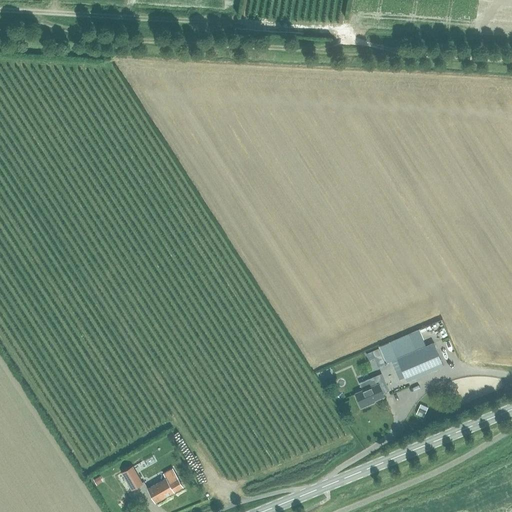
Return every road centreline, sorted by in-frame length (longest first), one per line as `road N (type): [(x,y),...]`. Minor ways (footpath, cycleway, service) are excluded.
road 1 (track): [(511,56),(68,34)]
road 2 (secondary): [(264,511),(511,409)]
road 3 (track): [(0,8),(238,20)]
